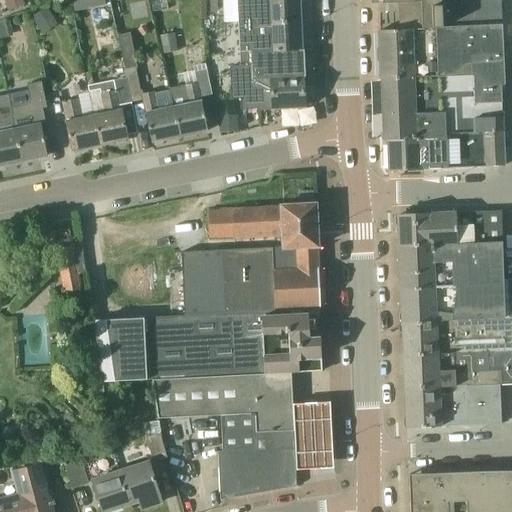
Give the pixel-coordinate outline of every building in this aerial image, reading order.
[(4,0),(8,10),(25,5),(22,0),(4,0)] [(88,0),(88,1),(90,9),(104,6),(103,0),(88,0)] [(237,0),(238,24),(256,23),(256,22),(300,20),(299,0),(237,0)] [(378,0),(379,4),(399,3),(400,30),(436,28),(441,28),(466,27),(501,24),(500,0),(378,0)] [(32,16),(41,33),(57,24),(47,7),(32,16)] [(0,21),(0,38),(13,36),(9,20),(0,21)] [(302,63),(301,50),(300,20),(256,22),(256,23),(238,24),(237,24),(239,66),(229,66),(264,66),(292,64),(302,63)] [(472,64),(503,62),(501,24),(466,27),(400,30),(379,31),(381,79),(438,77),(473,74),(472,64)] [(122,56),(133,54),(130,33),(128,33),(118,36),(122,56)] [(178,51),(175,33),(160,36),(164,53),(178,51)] [(500,84),(504,84),(503,62),(472,64),(473,74),(438,77),(381,79),(382,114),(393,114),(398,108),(424,107),(426,105),(501,102),(500,84)] [(304,107),(303,77),(302,63),(292,64),(264,66),(229,66),(231,99),(241,98),(241,110),(304,107)] [(207,131),(200,96),(211,94),(205,64),(193,66),(194,71),(184,74),(186,84),(169,88),(173,106),(180,137),(207,131)] [(140,91),(135,67),(125,69),(127,78),(132,102),(142,100),(151,142),(180,137),(173,106),(158,109),(154,91),(143,93),(142,90),(140,91)] [(120,104),(132,102),(127,78),(114,80),(116,90),(99,94),(99,92),(89,94),(94,115),(93,115),(99,145),(127,139),(120,104)] [(49,140),(42,108),(46,107),(41,81),(27,84),(30,100),(11,104),(10,104),(22,161),(47,156),(44,141),(49,140)] [(10,104),(11,104),(8,94),(0,95),(0,165),(22,161),(10,104)] [(99,145),(93,115),(91,115),(90,112),(83,114),(79,98),(61,102),(71,151),(99,145)] [(447,133),(502,131),(501,102),(426,105),(424,107),(398,108),(393,114),(382,114),(383,139),(388,139),(447,137),(447,133)] [(504,166),(503,146),(502,131),(447,133),(447,137),(388,139),(389,171),(504,166)] [(451,212),(397,215),(399,247),(502,243),(501,211),(451,212)] [(87,273),(84,257),(81,241),(69,244),(70,246),(56,248),(64,292),(81,289),(79,274),(87,273)] [(434,287),(511,283),(511,279),(503,280),(502,243),(399,247),(400,288),(434,287)] [(320,308),(317,247),(282,248),(221,250),(181,253),(184,315),(225,313),(318,309),(320,308)] [(402,322),(511,317),(511,283),(434,287),(400,288),(402,322)] [(225,313),(184,315),(94,320),(102,382),(153,380),(290,373),(322,371),(318,309),(225,313)] [(511,317),(402,322),(403,355),(489,352),(511,351),(511,350),(511,317)] [(403,355),(404,388),(466,385),(499,384),(511,383),(511,360),(511,351),(489,352),(403,355)] [(292,410),(290,373),(153,380),(158,418),(221,415),(223,451),(217,452),(220,501),(221,501),(221,500),(296,486),(295,477),(292,410)] [(501,424),(500,404),(499,384),(466,385),(404,388),(406,428),(501,424)] [(332,408),(292,410),(295,477),(335,475),(332,408)] [(146,437),(153,462),(167,458),(159,421),(149,422),(150,436),(146,437)] [(64,464),(73,488),(88,483),(80,459),(64,464)] [(162,502),(155,483),(148,460),(118,469),(130,503),(138,500),(141,509),(162,502)] [(55,504),(54,501),(53,499),(52,500),(42,463),(12,471),(17,493),(0,497),(0,511),(52,511),(51,505),(55,504)] [(101,511),(102,511),(130,503),(118,469),(90,479),(101,511)] [(511,511),(511,471),(480,472),(408,475),(410,511),(511,511)]
